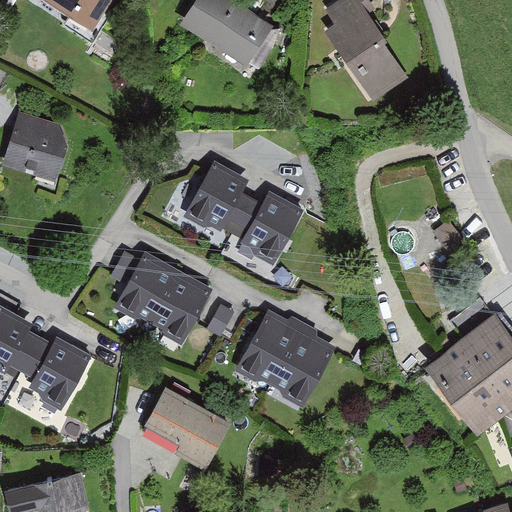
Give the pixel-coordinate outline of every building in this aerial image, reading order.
[(111,0),(45,0),(92,30),(111,0)] [(277,23),(238,0),(195,0),(182,24),(251,65),(277,23)] [(338,28),(327,36),(363,88),(369,84),(379,98),(412,76),(363,4),(369,0),(341,0),(326,10),(338,28)] [(68,139),(13,125),(3,166),(58,180),(68,139)] [(248,181),(215,161),(185,213),(217,232),(248,181)] [(304,211),(269,191),(240,244),(275,263),(304,211)] [(213,285),(145,248),(111,311),(179,348),(213,285)] [(37,315),(0,295),(0,294),(0,373),(3,375),(37,315)] [(209,325),(225,330),(234,304),(218,299),(209,325)] [(336,345),(268,308),(234,370),(302,407),(336,345)] [(511,334),(496,313),(426,365),(477,434),(511,408),(511,334)] [(93,351),(57,331),(23,392),(60,412),(93,351)] [(232,419),(165,386),(145,425),(179,442),(174,451),(207,467),(232,419)] [(89,507),(82,473),(5,488),(9,511),(81,511),(81,509),(89,507)] [(474,511),(510,511),(508,502),(474,511)]
